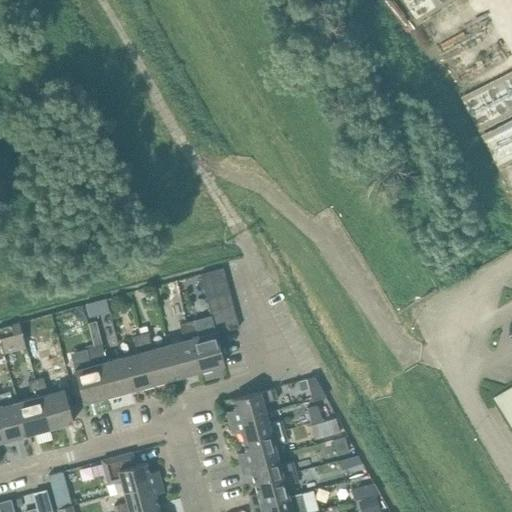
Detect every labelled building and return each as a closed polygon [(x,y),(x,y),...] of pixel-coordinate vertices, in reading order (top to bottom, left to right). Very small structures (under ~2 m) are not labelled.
[(200,274),(203,286),(226,280),(223,268),(200,274)] [(203,286),(206,298),(229,292),(226,280),(203,286)] [(206,298),(209,310),(232,304),(229,292),(206,298)] [(93,303),(85,306),(88,318),(109,312),(106,300),(93,303)] [(209,310),(213,322),(236,316),(232,304),(209,310)] [(213,322),(215,332),(216,334),(239,328),(236,316),(213,322)] [(22,327),(24,336),(54,328),(52,319),(22,327)] [(194,320),(187,322),(200,371),(224,365),(216,334),(215,332),(198,336),(194,320)] [(183,341),(168,345),(177,377),(200,371),(187,322),(179,324),(183,341)] [(140,335),(153,384),(177,377),(168,345),(152,349),(146,327),(139,328),(140,335)] [(137,353),(121,357),(130,390),(153,384),(140,335),(133,337),(137,353)] [(101,345),(93,348),(106,396),(130,390),(121,357),(106,362),(101,345)] [(106,396),(93,348),(86,349),(91,366),(74,370),(83,403),(106,396)] [(43,378),(36,380),(49,428),(73,422),(64,390),(47,394),(43,378)] [(311,401),(325,397),(315,379),(306,381),(311,401)] [(32,398),(17,402),(25,435),(49,428),(36,380),(28,382),(32,398)] [(226,412),(229,423),(266,413),(263,403),(275,399),(272,388),(232,399),(234,410),(226,412)] [(0,435),(2,441),(25,435),(17,402),(1,407),(0,402),(0,435)] [(318,421),(322,420),(317,405),(306,408),(310,423),(318,421)] [(240,432),(243,441),(284,430),(281,420),(268,424),(266,413),(229,423),(232,434),(240,432)] [(322,420),(318,421),(322,438),(340,433),(335,416),(322,420)] [(237,454),(240,464),(277,455),(274,444),(287,441),(284,430),(243,441),(246,451),(237,454)] [(344,436),(333,439),(337,455),(348,451),(344,436)] [(121,481),(124,491),(160,482),(157,471),(149,473),(146,463),(135,466),(131,453),(102,461),(108,484),(121,481)] [(252,473),(254,483),(295,472),(292,462),(280,465),(277,455),(240,464),(243,476),(252,473)] [(358,455),(338,461),(340,469),(362,463),(358,455)] [(48,476),(58,510),(71,506),(62,472),(48,476)] [(249,495),(251,506),(288,496),(285,486),(298,482),(295,472),(254,483),(257,493),(249,495)] [(114,506),(115,511),(130,511),(157,505),(155,495),(163,493),(160,482),(124,491),(127,502),(114,506)] [(351,489),(354,501),(379,493),(374,483),(351,489)] [(305,511),(304,504),(291,507),(288,496),(251,506),(252,511),(305,511)] [(38,502),(40,511),(50,511),(52,511),(49,499),(38,502)]
